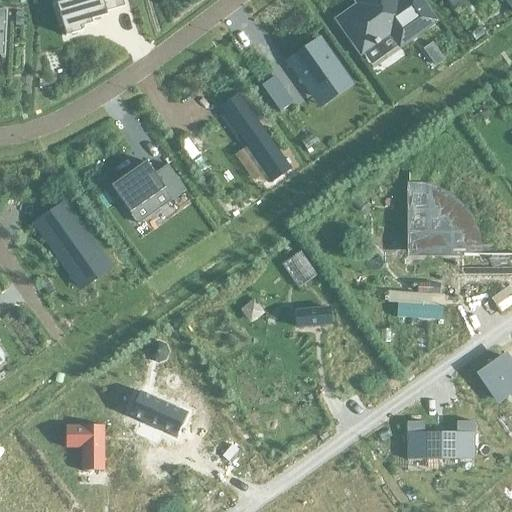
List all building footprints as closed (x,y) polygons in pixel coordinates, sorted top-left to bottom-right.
[(122,0),(70,0),(56,4),(66,37),(81,32),(80,28),(92,25),(91,21),(107,16),(106,12),(124,7),(122,0)] [(360,5),(338,21),(361,53),(374,44),(376,46),(379,43),(378,41),(390,33),(399,46),(434,21),(419,0),(415,0),(402,10),(394,0),(360,0),(357,2),(360,5)] [(320,40),(289,62),(314,97),(345,75),(320,40)] [(433,43),(425,49),(431,58),(440,52),(433,43)] [(271,98),(280,112),(293,103),(284,89),(271,98)] [(238,94),(219,108),(272,183),(273,183),(270,179),(288,167),(290,170),(291,169),(238,94)] [(179,149),(170,155),(183,175),(192,169),(179,149)] [(111,187),(130,213),(163,190),(172,201),(186,191),(168,165),(154,174),(146,162),(111,187)] [(408,183),(408,203),(411,203),(411,211),(415,211),(416,221),(415,221),(414,222),(414,223),(413,223),(413,224),(413,225),(413,226),(414,226),(414,227),(415,227),(415,249),(442,249),(442,250),(443,251),(444,251),(445,252),(446,252),(447,252),(448,252),(449,252),(450,252),(451,252),(451,251),(452,251),(453,250),(454,250),(461,256),(461,275),(511,274),(511,254),(493,255),(492,244),(481,245),(481,243),(481,241),(480,239),(480,237),(479,235),(479,233),(478,231),(477,229),(477,227),(476,225),(475,223),(474,221),(473,219),(472,218),(471,216),(470,214),(469,212),(467,211),(466,209),(465,207),(463,206),(462,204),(460,203),(459,201),(457,200),(456,199),(454,197),(452,196),(450,195),(449,194),(447,193),(445,192),(443,191),(441,190),(439,189),(437,188),(435,187),(433,187),(431,186),(429,185),(427,185),(425,185),(423,184),(421,184),(419,184),(417,183),(408,183)] [(36,224),(74,279),(103,259),(64,204),(36,224)] [(298,289),(315,278),(299,254),(282,265),(298,289)] [(308,301),(281,320),(312,363),(341,343),(328,326),(330,325),(341,317),(316,282),(302,292),(308,301)] [(478,300),(489,317),(508,306),(497,289),(478,300)] [(434,336),(436,306),(380,304),(379,319),(392,320),(391,335),(434,336)] [(511,369),(504,358),(479,375),(497,400),(511,389),(511,369)] [(140,392),(129,416),(176,437),(187,414),(140,392)] [(424,422),(407,423),(407,460),(474,460),(474,422),(456,422),(456,433),(424,433),(424,422)] [(104,426),(65,426),(66,449),(82,449),(82,472),(104,472),(104,426)] [(392,511),(368,486),(357,496),(342,480),(329,493),(347,511),(392,511)] [(339,511),(340,511),(343,510),(342,509),(337,511),(315,511),(311,506),(315,504),(314,503),(301,511),(339,511)]
